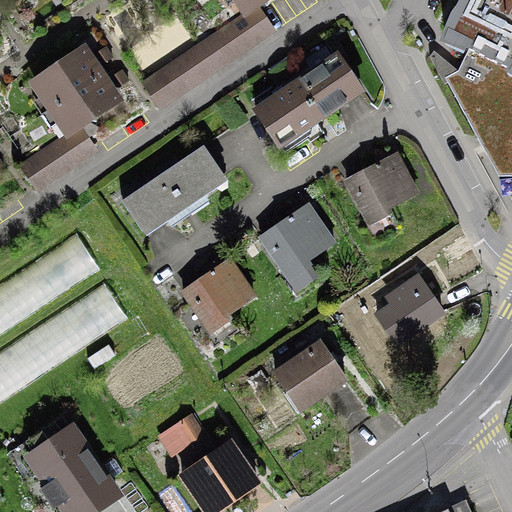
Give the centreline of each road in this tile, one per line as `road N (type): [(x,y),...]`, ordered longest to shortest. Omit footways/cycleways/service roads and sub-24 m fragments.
road 1 (residential): [(357,0),(0,239)]
road 2 (residential): [(410,103),(155,276)]
road 3 (residential): [(410,103),(483,239),(511,266)]
road 4 (primary): [(469,396),(320,511)]
